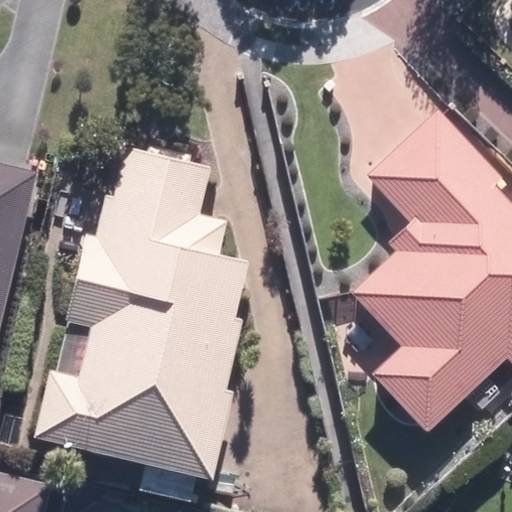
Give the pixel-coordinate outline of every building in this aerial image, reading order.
[(511,12),(494,31),(511,48),(511,12)] [(386,254),(336,298),(374,342),(348,365),(412,438),(495,365),(510,383),(511,382),(511,216),(488,190),(502,178),(440,107),(356,180),(395,224),(375,241),(386,254)] [(201,481),(239,265),(212,261),(219,216),(188,210),(196,164),(109,149),(92,249),(65,244),(52,316),(73,320),(65,369),(34,364),(19,449),(201,481)] [(0,289),(28,168),(0,161),(0,289)] [(0,511),(36,511),(39,500),(0,490),(0,511)]
